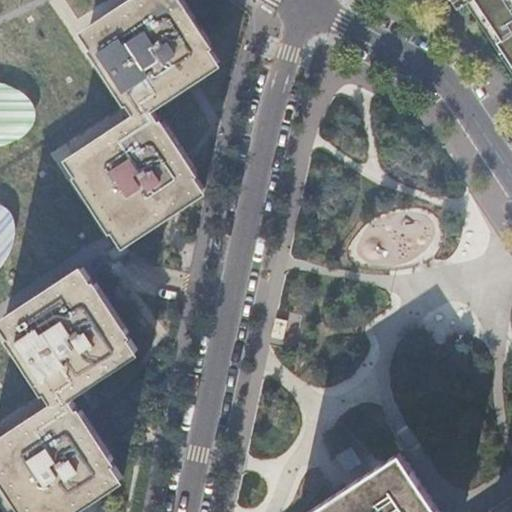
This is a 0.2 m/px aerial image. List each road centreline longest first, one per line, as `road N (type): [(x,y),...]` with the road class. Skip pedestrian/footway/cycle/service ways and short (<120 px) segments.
road 1 (residential): [(186,511),(258,172),(305,10)]
road 2 (residential): [(511,174),(450,81),(342,21),(305,10)]
